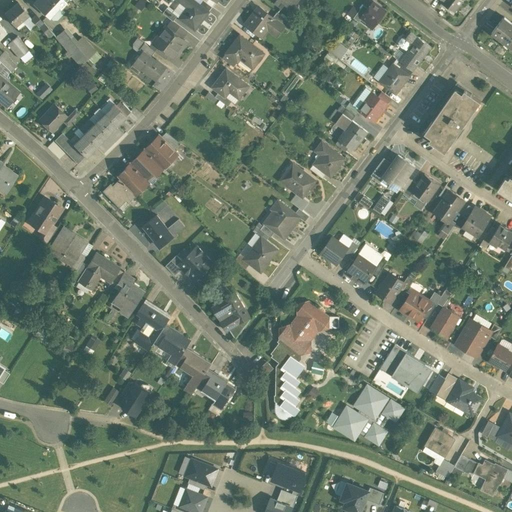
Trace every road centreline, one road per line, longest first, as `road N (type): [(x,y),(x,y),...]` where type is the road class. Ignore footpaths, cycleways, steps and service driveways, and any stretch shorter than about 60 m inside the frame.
road 1 (residential): [(77,193),(146,126),(242,0)]
road 2 (residential): [(77,193),(251,371)]
road 3 (residential): [(300,257),(402,332),(499,387)]
road 4 (residential): [(300,257),(392,130)]
road 5 (residential): [(392,130),(511,212)]
